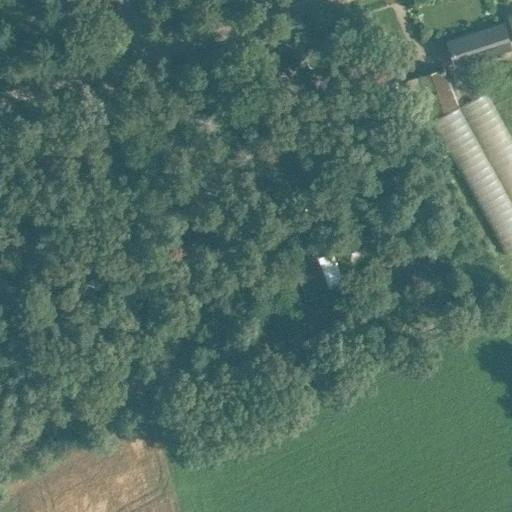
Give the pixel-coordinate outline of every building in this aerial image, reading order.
[(448,41),(456,64),(511,46),(504,23),(448,41)] [(405,40),(387,47),(396,69),(414,62),(405,40)] [(418,77),(406,81),(419,119),(431,115),(457,106),(457,105),(448,79),(445,68),(418,77)] [(404,242),(405,255),(423,254),(422,241),(404,242)] [(305,260),(294,265),(307,299),(331,290),(319,257),(315,246),(302,250),(305,260)]
